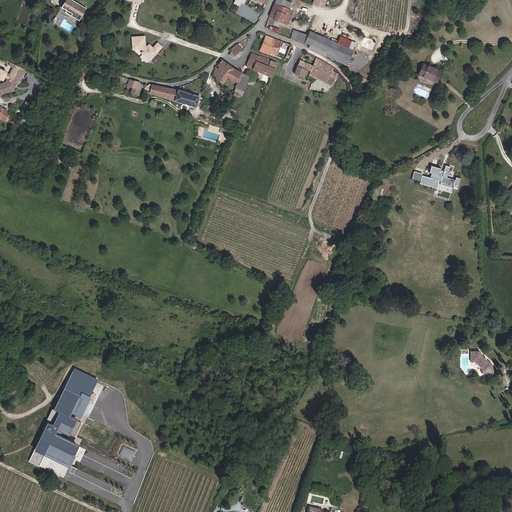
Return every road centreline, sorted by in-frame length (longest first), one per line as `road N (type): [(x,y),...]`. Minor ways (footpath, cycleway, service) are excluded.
road 1 (residential): [(137,76),(90,62),(51,82),(0,157)]
road 2 (unknown): [(127,511),(143,448),(93,414)]
